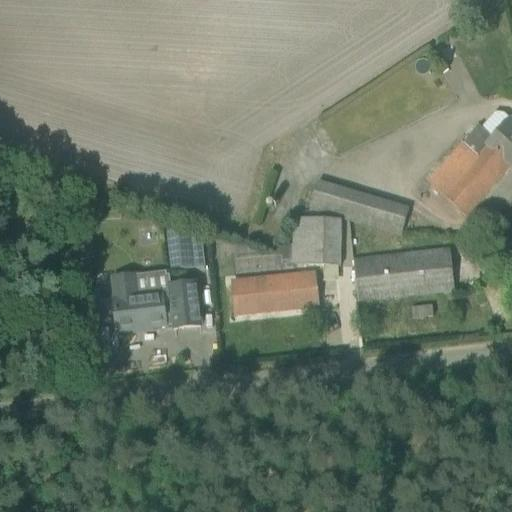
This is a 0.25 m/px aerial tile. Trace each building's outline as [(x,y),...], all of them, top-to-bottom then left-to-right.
[(475,130),(476,131),(429,185),(466,219),(511,169),(511,122),(511,121),(494,141),(479,128),(477,129),(476,128),(475,130)] [(409,212),(393,207),(385,234),(401,239),(409,212)] [(333,267),(335,219),(289,218),(288,266),(333,267)] [(167,234),(172,274),(192,272),(190,255),(188,238),(187,231),(167,234)] [(354,263),(358,304),(455,293),(450,252),(354,263)] [(314,277),(232,286),(235,316),(318,307),(314,277)] [(165,329),(166,329),(166,326),(174,325),(175,331),(200,328),(195,286),(170,289),(170,295),(139,299),(136,278),(113,281),(115,302),(113,302),(117,334),(136,332),(136,329),(165,326),(165,329)] [(412,321),(433,319),(432,308),(411,310),(412,321)]
